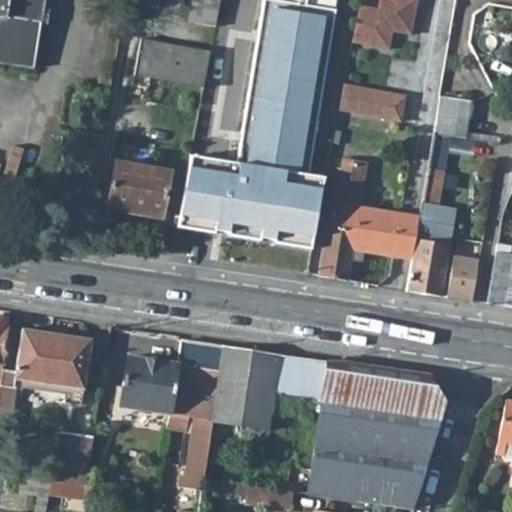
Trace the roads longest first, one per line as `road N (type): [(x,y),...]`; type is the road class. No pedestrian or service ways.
road 1 (secondary): [(479,341),(0,269)]
road 2 (residential): [(479,341),(433,511)]
road 3 (unknown): [(0,112),(54,82),(69,0)]
